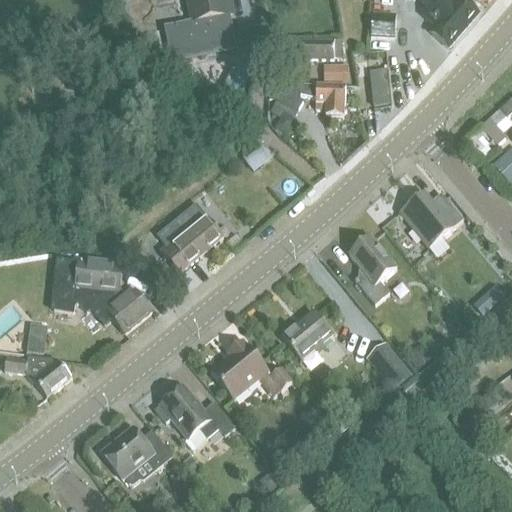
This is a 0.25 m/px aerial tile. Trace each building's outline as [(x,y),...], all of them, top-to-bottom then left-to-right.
[(186,24),(164,28),(170,62),(192,58),(237,50),(232,18),(234,18),(231,3),(227,3),(226,0),(190,0),(194,22),(186,24)] [(432,37),(448,51),(478,16),(461,2),(455,9),(444,0),(440,0),(425,18),(438,30),(432,37)] [(371,40),(394,42),(396,18),(372,16),(371,40)] [(343,62),(342,43),(279,44),(279,63),(343,62)] [(242,96),(261,56),(253,52),(243,71),(233,91),(242,96)] [(324,67),(324,88),(347,87),(347,67),(324,67)] [(391,106),(390,67),(373,67),(375,107),(391,106)] [(346,88),(324,88),(271,86),(270,100),(277,100),(269,113),(280,119),(274,129),(288,137),(296,121),(294,120),(298,113),(297,112),(303,102),(301,101),(301,98),(317,101),(316,112),(327,112),(327,118),(345,118),(345,106),(346,106),(346,88)] [(511,101),(500,112),(508,121),(511,117),(511,101)] [(500,112),(490,121),(501,133),(511,124),(508,121),(500,112)] [(490,121),(481,129),(481,130),(498,149),(507,140),(501,133),(490,121)] [(475,139),(466,147),(477,159),(486,151),(475,139)] [(502,177),(511,167),(511,151),(494,167),(502,177)] [(245,160),(244,161),(254,174),(264,166),(254,153),(245,160)] [(424,197),(401,217),(429,252),(430,251),(442,242),(463,224),(445,202),(435,210),(424,197)] [(196,209),(158,240),(166,250),(160,254),(180,279),(189,272),(224,245),(203,216),(196,209)] [(148,252),(155,245),(147,237),(140,244),(148,252)] [(364,277),(355,284),(375,309),(390,297),(381,286),(397,272),(371,241),(349,258),(364,277)] [(59,263),(54,314),(71,316),(73,307),(79,308),(85,315),(89,312),(104,328),(113,321),(126,336),(152,314),(135,295),(127,300),(122,296),(125,265),(80,260),(80,265),(59,263)] [(497,289),(489,296),(498,307),(506,300),(497,289)] [(314,316),(283,341),(302,365),(333,339),(314,316)] [(31,356),(49,356),(50,326),(32,325),(31,356)] [(270,378),(269,376),(243,345),(228,358),(231,361),(212,377),(234,404),(259,384),(273,401),(293,385),(281,370),(270,378)] [(386,347),(368,362),(393,393),(412,378),(386,347)] [(409,360),(419,373),(433,361),(423,349),(409,360)] [(72,379),(58,363),(57,363),(28,359),(28,363),(6,360),(5,374),(26,376),(26,375),(47,400),(72,379)] [(158,412),(155,415),(156,415),(160,420),(165,427),(171,422),(188,443),(200,434),(207,443),(219,434),(225,441),(236,432),(215,406),(204,415),(184,390),(160,409),(161,410),(158,412)] [(236,406),(230,411),(236,419),(243,414),(236,406)] [(477,430),(473,419),(461,423),(465,434),(477,430)] [(101,457),(123,484),(125,482),(130,488),(134,488),(139,484),(140,480),(135,474),(148,464),(156,474),(173,461),(152,434),(142,442),(133,432),(101,457)] [(192,456),(182,465),(192,477),(202,468),(192,456)] [(178,465),(171,470),(178,479),(184,474),(178,465)] [(271,472),(256,484),(266,496),(281,483),(271,472)]
